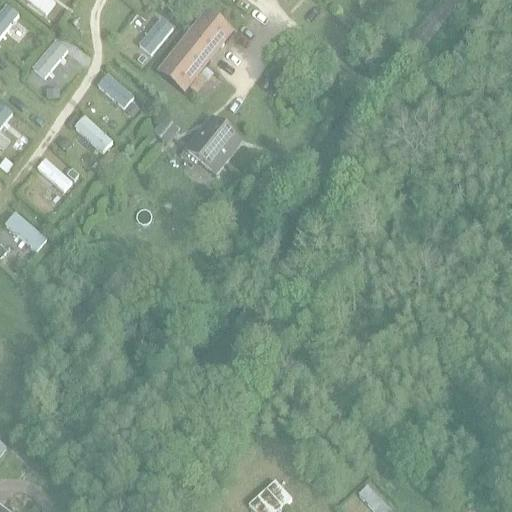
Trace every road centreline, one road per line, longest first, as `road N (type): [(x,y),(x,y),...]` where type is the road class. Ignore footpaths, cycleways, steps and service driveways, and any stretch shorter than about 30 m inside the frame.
road 1 (unclassified): [(136,511),(249,342),(448,0)]
road 2 (unknown): [(102,0),(92,76),(0,228)]
road 3 (unknown): [(384,101),(262,0)]
